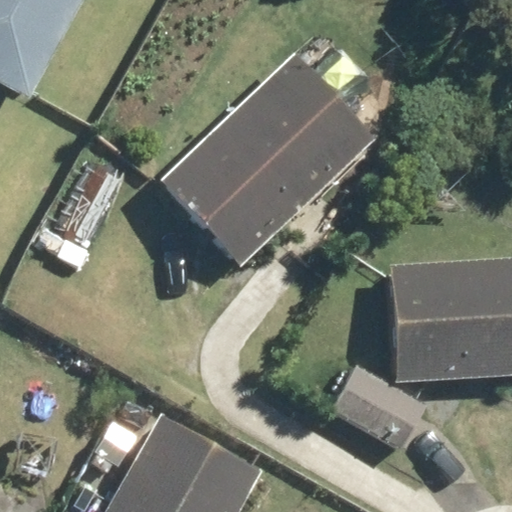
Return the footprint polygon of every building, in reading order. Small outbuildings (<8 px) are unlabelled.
[(0,0),(0,86),(38,105),(89,0),(0,0)] [(165,179),(249,267),(377,146),(293,58),(165,179)] [(511,255),(392,257),(393,376),(511,374),(511,255)] [(358,375),(337,409),(400,448),(422,413),(358,375)] [(170,422),(121,511),(236,511),(259,470),(170,422)]
